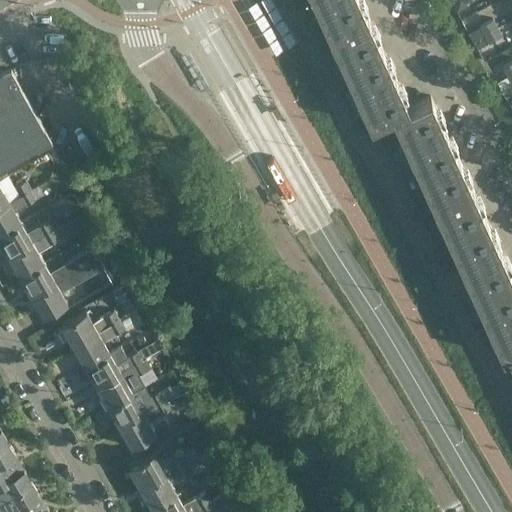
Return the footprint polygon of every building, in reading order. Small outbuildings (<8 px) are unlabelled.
[(313,0),(370,124),(392,113),(408,106),(359,0),(313,0)] [(480,27),(485,35),(498,27),(494,19),(480,27)] [(489,43),(503,35),(498,27),(485,35),(489,43)] [(511,62),(503,67),(508,75),(511,72),(511,62)] [(0,168),(51,140),(15,77),(10,69),(3,71),(0,72),(0,168)] [(392,113),(499,350),(501,354),(511,348),(511,275),(430,96),(408,106),(392,113)] [(0,205),(9,201),(18,196),(31,188),(26,179),(14,185),(8,174),(0,178),(0,205)] [(37,197),(31,188),(18,196),(24,205),(37,197)] [(69,193),(55,201),(62,216),(78,207),(78,201),(76,196),(72,194),(69,193)] [(0,205),(0,232),(20,221),(9,201),(0,205)] [(0,232),(0,243),(7,255),(32,241),(54,228),(49,220),(26,231),(20,221),(0,232)] [(7,255),(19,275),(44,261),(38,251),(60,238),(54,228),(32,241),(7,255)] [(19,275),(30,296),(98,256),(92,246),(49,271),(44,261),(19,275)] [(107,251),(98,256),(104,266),(112,261),(107,251)] [(98,256),(30,296),(42,316),(67,302),(61,291),(104,266),(98,256)] [(123,282),(111,289),(116,299),(129,291),(123,282)] [(60,324),(72,345),(98,330),(122,317),(117,308),(93,321),(86,310),(60,324)] [(72,345),(84,365),(109,351),(103,340),(128,326),(122,317),(98,330),(72,345)] [(84,365),(95,386),(121,371),(143,358),(138,349),(126,355),(115,361),(109,351),(84,365)] [(95,386),(107,406),(132,391),(126,381),(151,366),(145,357),(143,358),(121,371),(95,386)] [(132,391),(107,406),(118,426),(165,398),(182,388),(177,379),(138,402),(132,391)] [(183,391),(171,397),(178,409),(191,402),(183,391)] [(144,411),(118,426),(130,447),(156,432),(148,419),(170,406),(165,398),(144,411)] [(0,445),(9,441),(1,427),(0,426),(0,445)] [(9,441),(0,445),(0,472),(3,471),(18,462),(15,456),(17,455),(9,441)] [(128,466),(140,487),(165,473),(187,460),(195,455),(197,454),(192,445),(160,464),(153,452),(128,466)] [(195,455),(187,460),(192,470),(201,465),(195,455)] [(140,487),(151,507),(176,493),(170,483),(192,470),(187,460),(165,473),(140,487)] [(18,462),(3,471),(0,472),(0,491),(3,497),(32,481),(24,467),(22,468),(18,462)] [(0,511),(24,511),(26,511),(41,502),(38,496),(40,495),(32,481),(3,497),(0,498),(0,502),(4,510),(0,511)] [(151,507),(153,511),(189,511),(210,500),(205,491),(183,504),(176,493),(151,507)] [(189,511),(212,511),(215,510),(214,508),(222,504),(218,496),(210,500),(189,511)] [(49,511),(47,508),(45,508),(41,502),(26,511),(24,511),(49,511)]
